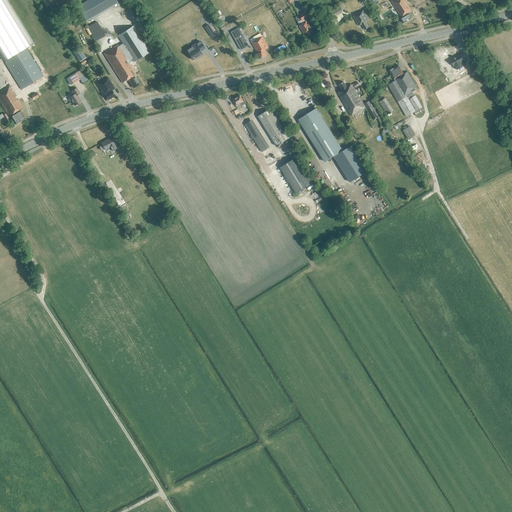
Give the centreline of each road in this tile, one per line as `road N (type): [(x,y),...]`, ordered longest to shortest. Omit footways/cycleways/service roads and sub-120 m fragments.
road 1 (primary): [(0,161),(117,109),(334,58)]
road 2 (primary): [(334,58),(511,13)]
